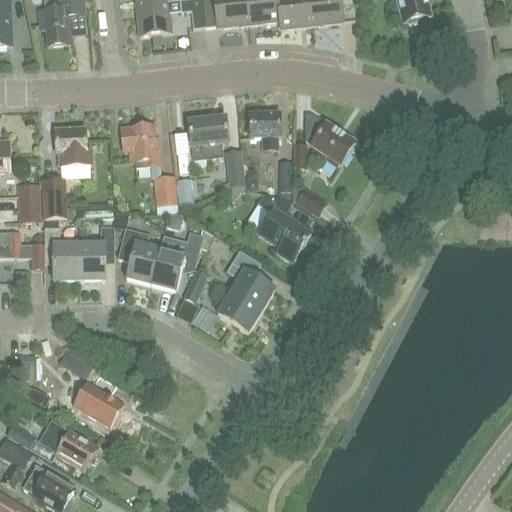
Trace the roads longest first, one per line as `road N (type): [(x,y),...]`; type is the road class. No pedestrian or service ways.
road 1 (tertiary): [(458,115),(283,74),(113,91)]
road 2 (residential): [(257,397),(368,268),(458,115)]
road 3 (residential): [(257,397),(149,327),(0,324)]
road 4 (residential): [(178,511),(257,397)]
